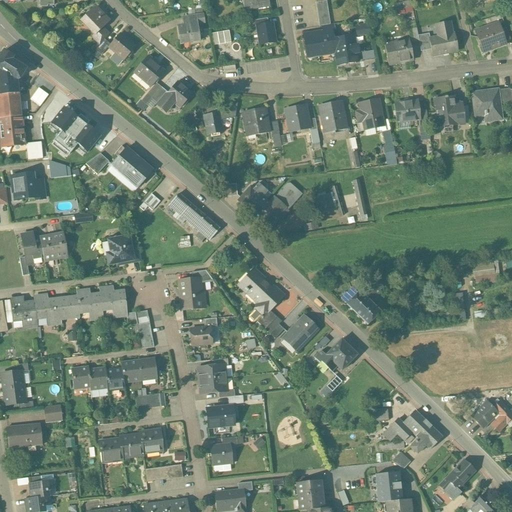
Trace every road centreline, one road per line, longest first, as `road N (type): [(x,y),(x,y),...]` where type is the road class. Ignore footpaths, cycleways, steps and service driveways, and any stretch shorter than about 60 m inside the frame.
road 1 (tertiary): [(0,19),(226,210),(511,490)]
road 2 (residential): [(297,89),(511,66)]
road 3 (residential): [(114,0),(194,72),(297,89)]
road 4 (residential): [(176,347),(205,511)]
road 5 (residential): [(0,293),(157,274)]
